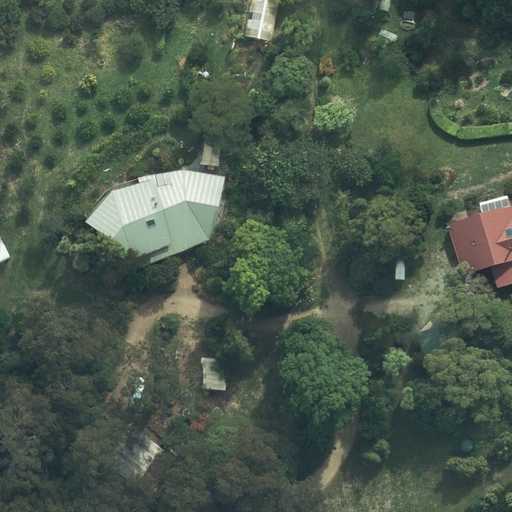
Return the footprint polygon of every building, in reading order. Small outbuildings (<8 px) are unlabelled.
[(224,153),(204,147),(198,170),(218,176),(224,153)] [(217,217),(224,182),(182,176),(150,182),(137,186),(138,194),(109,204),(95,222),(83,236),(105,254),(140,276),(209,246),(217,217)] [(496,276),(500,293),(511,289),(511,212),(451,230),(467,284),(496,276)] [(442,337),(416,344),(427,383),(453,376),(442,337)] [(128,430),(100,466),(134,494),(163,457),(128,430)] [(101,511),(115,495),(87,473),(67,499),(82,511),(101,511)]
